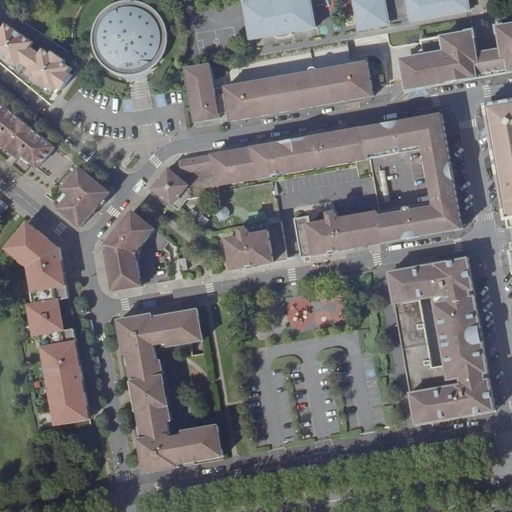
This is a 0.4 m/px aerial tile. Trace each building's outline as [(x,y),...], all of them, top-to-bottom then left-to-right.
[(243,0),(250,45),(318,33),(313,0),(353,0),(359,33),(470,11),(467,0),(243,0)] [(125,3),(112,7),(108,10),(99,19),(94,30),(93,36),(94,51),(99,62),(102,67),(111,74),(125,79),(134,80),(143,78),(150,75),(156,71),(161,65),(166,58),(170,45),(169,33),(164,20),(155,11),(148,6),(136,2),(125,3)] [(0,54),(34,77),(49,88),(56,92),(58,88),(63,91),(72,76),(68,74),(77,60),(75,57),(0,4),(0,54)] [(501,50),(498,54),(501,66),(511,64),(511,24),(499,27),(502,50),(501,50)] [(405,83),(486,69),(483,56),(479,54),(478,54),(474,32),(424,41),(427,56),(405,59),(402,64),(405,83)] [(361,38),(186,69),(197,128),(389,94),(378,35),(361,38)] [(511,64),(501,66),(498,54),(501,50),(479,54),(483,56),(486,69),(405,83),(407,91),(511,71),(511,64)] [(49,88),(34,77),(32,80),(47,90),(49,88)] [(56,148),(0,102),(0,144),(17,159),(21,155),(38,169),(56,148)] [(511,102),(495,105),(511,201),(511,102)] [(488,106),(509,228),(511,227),(511,201),(495,105),(488,106)] [(443,114),(364,129),(366,136),(437,123),(455,223),(383,236),(385,243),(464,229),(443,114)] [(437,123),(366,136),(370,159),(424,150),(431,192),(433,204),(379,214),(383,236),(455,223),(437,123)] [(212,155),(218,185),(221,185),(220,181),(235,178),(235,183),(265,178),(264,173),(279,171),(280,175),(310,170),(309,166),(324,163),(325,167),(347,163),(346,160),(353,158),(354,162),(370,159),(366,136),(364,129),(326,135),(327,140),(320,141),(320,136),(312,138),(313,142),(305,144),(304,139),(275,145),(275,149),(268,150),(267,146),(260,147),(261,152),(253,153),(252,148),(231,152),(231,156),(224,158),(223,154),(212,155)] [(152,189),(178,210),(195,189),(218,185),(212,155),(174,162),(152,189)] [(110,193),(81,169),(63,190),(71,196),(67,201),(64,199),(57,207),(82,228),(110,193)] [(219,220),(229,217),(226,207),(216,210),(219,220)] [(114,291),(140,287),(135,255),(138,254),(138,252),(135,250),(154,228),(133,212),(106,245),(114,291)] [(287,220),(294,259),(385,243),(379,214),(335,221),(333,213),(325,215),(326,222),(304,226),(302,218),(287,220)] [(37,235),(40,232),(28,222),(25,225),(37,235)] [(229,238),(216,241),(217,242),(222,272),(281,262),(273,222),(257,225),(259,233),(238,236),(238,232),(229,234),(229,238)] [(64,424),(88,420),(86,407),(89,406),(83,373),(75,374),(74,370),(79,369),(74,343),(78,343),(75,330),(65,332),(59,301),(70,299),(67,286),(64,287),(60,261),(63,261),(61,249),(59,248),(56,251),(46,243),(49,240),(40,232),(37,235),(25,225),(11,243),(6,249),(17,258),(19,255),(32,267),(35,279),(31,279),(34,292),(36,291),(38,304),(36,305),(33,305),(38,336),(41,336),(44,335),(46,348),(44,349),(46,361),(49,361),(53,387),(50,388),(52,400),(55,399),(57,411),(54,412),(57,426),(64,424)] [(138,252),(156,231),(154,228),(135,250),(138,252)] [(56,251),(59,248),(49,240),(46,243),(56,251)] [(140,287),(144,286),(138,254),(135,255),(140,287)] [(19,255),(17,258),(29,269),(31,279),(35,279),(32,267),(19,255)] [(468,256),(382,270),(406,427),(496,412),(468,256)] [(187,259),(180,261),(182,270),(189,269),(187,259)] [(35,337),(38,336),(33,305),(30,306),(35,337)] [(147,474),(180,468),(180,464),(225,457),(219,427),(185,432),(186,436),(171,439),(169,423),(172,423),(167,394),(164,395),(163,390),(166,390),(161,362),(158,362),(155,347),(170,344),(170,347),(204,341),(199,310),(154,318),(153,315),(119,321),(125,354),(129,354),(134,382),(130,383),(132,393),(137,392),(139,402),(134,403),(136,413),(139,412),(144,440),(140,440),(147,474)] [(75,374),(83,373),(82,367),(78,343),(74,343),(79,369),(74,370),(75,374)]
